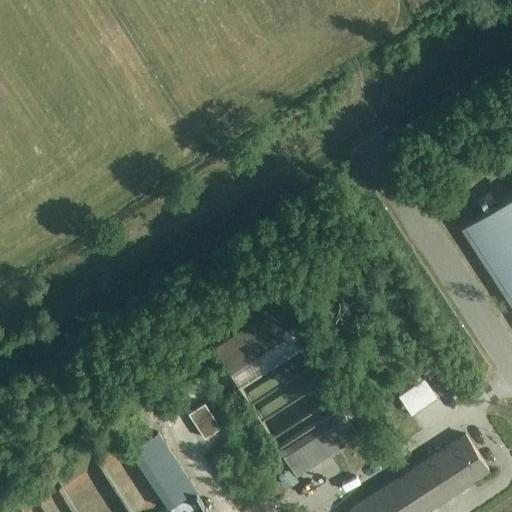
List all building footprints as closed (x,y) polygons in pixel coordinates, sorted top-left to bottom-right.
[(511,195),(508,198),(487,212),(484,208),(495,200),(489,192),(477,200),(486,213),(481,215),(465,226),(475,243),(511,299),(511,195)] [(428,377),(440,395),(450,388),(438,370),(428,377)] [(204,403),(189,413),(188,413),(204,438),(221,428),(204,403)] [(171,507),(196,491),(158,433),(133,449),(169,504),(171,507)] [(352,511),(423,511),(489,470),(465,434),(351,509),(352,511)]
